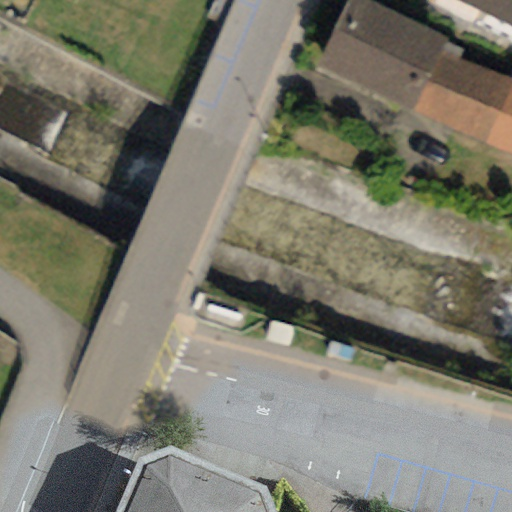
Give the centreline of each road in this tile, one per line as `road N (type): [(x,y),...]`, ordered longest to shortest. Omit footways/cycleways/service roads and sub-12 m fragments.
road 1 (residential): [(118,358),(511,442)]
road 2 (residential): [(276,0),(118,358)]
road 3 (unknown): [(511,216),(222,129)]
road 4 (residential): [(118,358),(55,511)]
